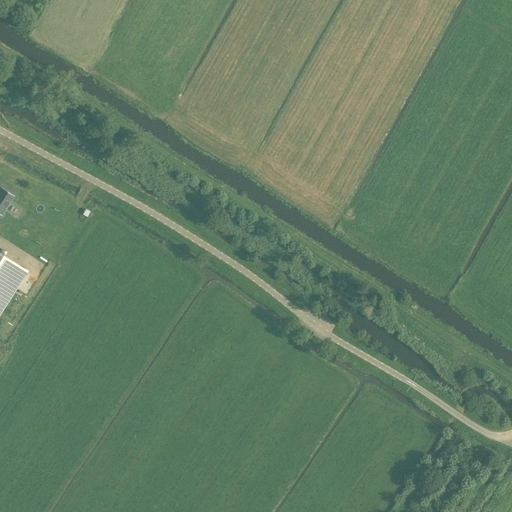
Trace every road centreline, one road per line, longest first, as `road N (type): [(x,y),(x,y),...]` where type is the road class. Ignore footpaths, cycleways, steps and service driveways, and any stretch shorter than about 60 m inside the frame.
road 1 (track): [(511,379),(99,104),(0,47)]
road 2 (unclassified): [(409,384),(176,228),(0,134)]
